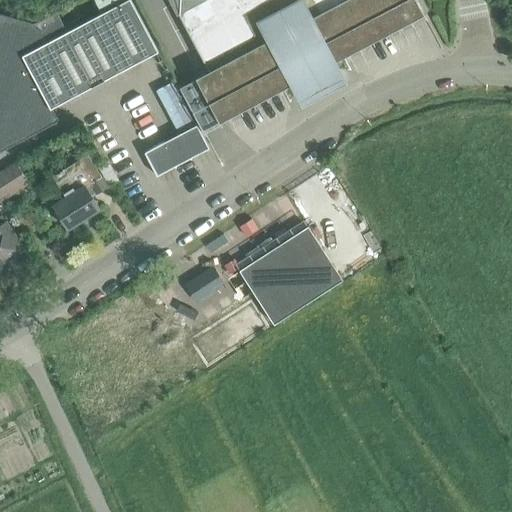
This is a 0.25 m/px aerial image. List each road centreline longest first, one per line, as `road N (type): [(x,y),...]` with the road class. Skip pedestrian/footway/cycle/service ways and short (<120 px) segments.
road 1 (unclassified): [(17,329),(364,107),(419,84),(478,74)]
road 2 (unknown): [(250,177),(145,0)]
road 3 (unclassified): [(103,511),(17,329)]
road 4 (unknown): [(179,223),(112,105)]
